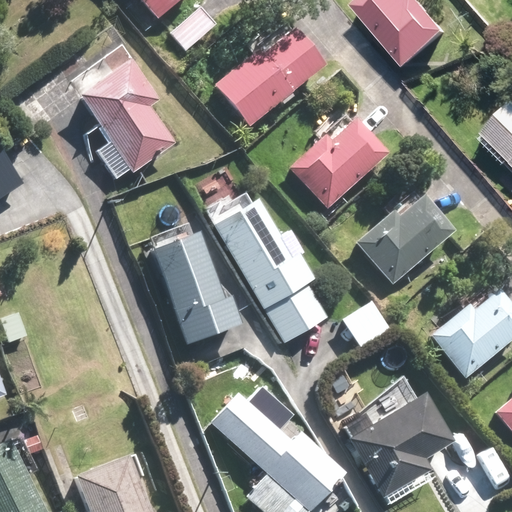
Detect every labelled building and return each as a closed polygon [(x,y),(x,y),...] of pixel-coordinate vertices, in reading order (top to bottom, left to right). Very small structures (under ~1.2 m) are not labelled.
[(126,0),(149,22),(170,0),(126,0)] [(392,0),(366,0),(352,12),(401,68),(440,34),(412,2),(402,11),(392,0)] [(511,0),(474,0),(499,25),(511,11),(511,0)] [(161,35),(178,53),(206,28),(189,9),(161,35)] [(278,29),(209,88),(242,126),(311,68),(278,29)] [(106,72),(68,102),(124,172),(162,142),(106,72)] [(511,103),(511,104),(478,137),(511,170),(511,103)] [(338,121),(286,172),(323,209),(375,158),(338,121)] [(0,195),(24,180),(0,143),(0,195)] [(403,198),(349,247),(384,286),(439,236),(403,198)] [(241,206),(203,230),(276,342),(313,319),(241,206)] [(184,236),(136,257),(177,347),(225,326),(184,236)] [(511,328),(511,323),(489,298),(433,347),(459,376),(511,328)] [(18,314),(0,320),(0,328),(5,341),(25,334),(18,314)] [(258,393),(244,408),(274,434),(287,418),(258,393)] [(511,393),(489,415),(511,438),(511,393)] [(223,400),(199,427),(298,511),(300,511),(330,478),(286,440),(279,448),(223,400)] [(403,400),(338,441),(373,496),(415,470),(410,462),(434,447),(403,400)] [(45,511),(11,440),(0,444),(0,511),(45,511)] [(153,511),(130,451),(80,471),(96,511),(153,511)]
